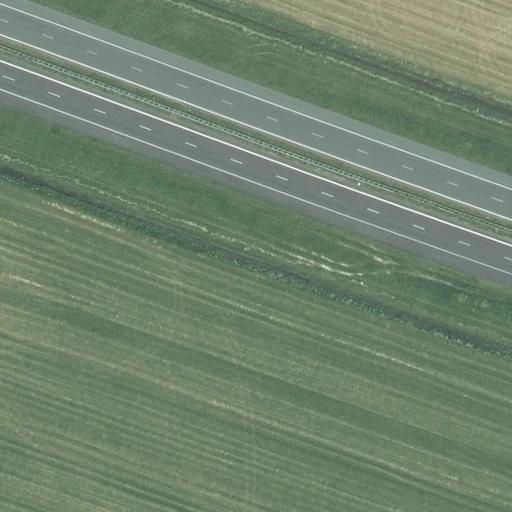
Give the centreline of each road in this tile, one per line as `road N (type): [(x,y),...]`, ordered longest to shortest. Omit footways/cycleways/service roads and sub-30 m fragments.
road 1 (motorway): [(511,205),(0,19)]
road 2 (motorway): [(0,74),(511,260)]
